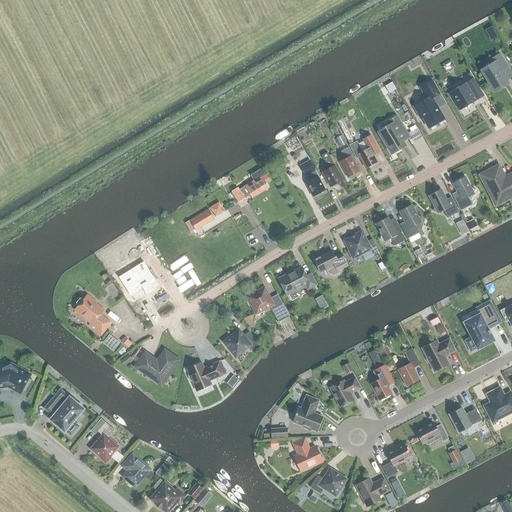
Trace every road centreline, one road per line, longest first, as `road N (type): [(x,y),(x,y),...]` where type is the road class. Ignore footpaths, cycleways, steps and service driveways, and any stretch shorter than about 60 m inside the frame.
road 1 (residential): [(195,304),(274,253),(511,130)]
road 2 (residential): [(370,430),(511,356)]
road 3 (tertiary): [(0,432),(35,436),(124,511)]
